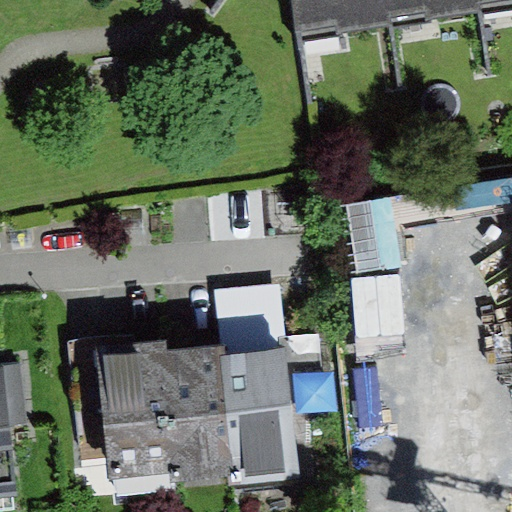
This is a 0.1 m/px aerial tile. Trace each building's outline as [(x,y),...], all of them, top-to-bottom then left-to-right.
[(290,0),(299,47),(402,28),(397,0),(290,0)] [(489,0),(397,0),(402,28),(492,12),(489,0)] [(511,0),(490,0),(493,14),(511,12),(511,0)] [(163,339),(97,346),(110,481),(176,475),(164,346),(163,339)] [(221,341),(164,346),(176,475),(176,481),(234,476),(222,348),(221,341)] [(287,342),(222,348),(234,476),(235,484),(300,478),(287,342)] [(2,359),(0,359),(0,501),(19,499),(13,444),(31,443),(24,372),(4,374),(2,359)]
